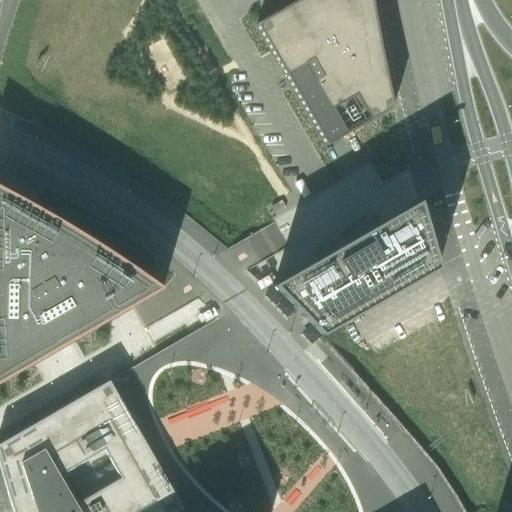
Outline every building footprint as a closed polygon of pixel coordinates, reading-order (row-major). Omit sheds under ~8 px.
[(326,147),(393,109),(388,90),(385,72),(381,54),(377,36),(374,17),(371,0),(299,0),(255,26),(326,147)] [(0,383),(162,290),(135,271),(111,254),(90,241),(68,227),(47,215),(9,194),(0,189),(0,383)] [(418,203),(272,287),(320,337),(342,325),(437,270),(430,245),(418,203)] [(257,283),(256,283),(256,284),(257,283),(258,286),(262,293),(272,287),(271,285),(272,284),(272,283),(270,284),(267,278),(266,277),(257,283)] [(207,311),(199,316),(200,316),(200,317),(204,323),(212,319),(207,311)] [(177,511),(182,510),(110,385),(108,382),(0,444),(0,472),(2,481),(12,511),(177,511)]
